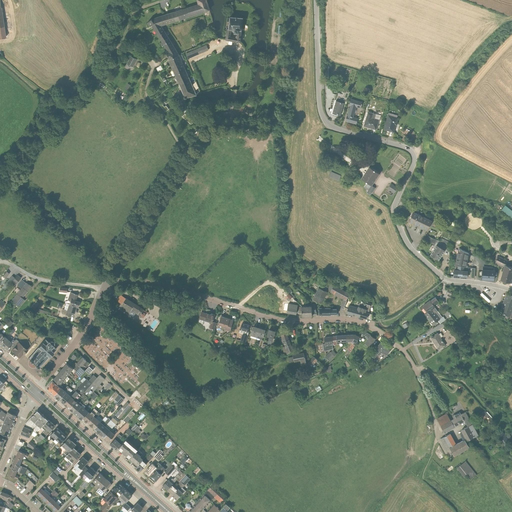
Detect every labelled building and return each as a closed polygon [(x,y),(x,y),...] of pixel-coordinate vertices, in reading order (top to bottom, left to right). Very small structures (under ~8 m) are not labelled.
[(198,14),(209,10),(206,0),(197,0),(199,4),(195,5),(198,14)] [(195,5),(183,9),(186,18),(198,14),(195,5)] [(168,14),(163,16),(166,24),(186,18),(183,9),(168,14)] [(166,24),(163,16),(161,16),(155,18),(153,20),(152,20),(152,19),(148,22),(150,26),(150,28),(154,27),(155,30),(161,26),(166,24)] [(226,40),(228,40),(238,42),(240,42),(242,31),(243,17),(230,16),(228,29),(227,29),(227,33),(226,40)] [(161,26),(155,30),(159,37),(161,40),(162,40),(167,37),(168,37),(161,26)] [(167,56),(168,59),(169,59),(169,60),(179,56),(177,51),(168,37),(167,37),(162,40),(161,40),(165,46),(168,50),(166,51),(167,56)] [(188,59),(199,54),(196,49),(186,54),(188,59)] [(169,59),(168,59),(169,60),(176,77),(181,74),(180,72),(185,71),(179,56),(169,60),(169,59)] [(128,64),(131,66),(132,67),(134,64),(136,59),(131,57),(128,64)] [(189,79),(185,71),(180,72),(181,74),(176,77),(180,85),(183,84),(182,82),(189,79)] [(180,85),(185,96),(184,96),(184,97),(184,98),(184,99),(185,99),(186,99),(187,98),(187,97),(189,96),(196,95),(195,94),(189,79),(182,82),(183,84),(180,85)] [(350,97),(344,118),(356,122),(358,116),(354,115),(356,105),(360,106),(362,100),(350,97)] [(331,112),(339,114),(343,102),(335,99),(331,112)] [(363,123),(376,127),(379,118),(371,115),(373,110),(368,109),(363,123)] [(383,127),(393,130),(396,123),(397,123),(398,120),(397,119),(398,115),(397,115),(397,113),(389,111),(388,112),(383,127)] [(369,165),(361,177),(367,180),(371,183),(379,172),(369,165)] [(331,176),(339,181),(343,175),(334,170),(331,176)] [(371,183),(367,180),(363,185),(370,190),(373,185),(371,183)] [(387,188),(394,193),(397,187),(390,183),(387,188)] [(511,205),(506,201),(503,206),(511,213),(511,205)] [(428,230),(432,220),(413,210),(408,220),(428,230)] [(417,233),(414,241),(420,243),(422,238),(419,237),(420,234),(417,233)] [(439,241),(427,235),(425,238),(437,244),(439,241)] [(436,244),(429,254),(437,260),(444,249),(436,244)] [(458,247),(456,257),(467,259),(469,252),(458,247)] [(464,266),(466,266),(467,259),(456,257),(454,264),(457,265),(464,266)] [(500,279),(510,282),(511,275),(511,266),(504,264),(500,279)] [(457,269),(453,269),(453,276),(467,277),(467,270),(464,269),(464,266),(457,265),(457,269)] [(480,267),(479,279),(494,280),(495,268),(480,267)] [(17,275),(15,278),(12,281),(16,285),(21,278),(17,275)] [(8,285),(12,281),(15,278),(12,276),(6,283),(8,285)] [(21,288),(26,283),(22,280),(17,285),(21,288)] [(27,282),(26,283),(21,288),(11,301),(19,307),(25,300),(22,298),(32,287),(27,282)] [(328,286),(321,283),(315,294),(323,299),(327,292),(325,291),(328,286)] [(330,284),(329,285),(327,290),(330,292),(330,291),(343,298),(340,305),(344,307),(346,303),(347,301),(346,300),(349,293),(330,284)] [(73,293),(70,292),(68,299),(71,300),(69,304),(76,307),(78,307),(80,302),(76,301),(78,295),(73,293)] [(289,294),(286,298),(291,303),(292,302),(294,304),(297,301),(289,294)] [(323,299),(315,294),(313,299),(320,303),(323,299)] [(511,296),(506,294),(499,312),(511,317),(511,312),(511,309),(511,296)] [(144,319),(145,317),(148,312),(126,298),(123,297),(123,296),(123,297),(121,295),(117,301),(119,302),(120,303),(121,303),(122,304),(120,308),(119,309),(123,312),(128,315),(131,310),(144,319)] [(435,296),(430,300),(433,305),(438,301),(435,296)] [(162,309),(165,304),(158,299),(155,305),(162,309)] [(421,305),(426,311),(431,307),(435,312),(437,311),(433,305),(430,300),(421,305)] [(36,301),(31,307),(34,310),(39,304),(36,301)] [(362,308),(359,316),(366,319),(368,314),(371,303),(368,302),(367,304),(365,304),(363,304),(362,307),(362,308)] [(69,304),(66,303),(64,309),(63,309),(62,313),(66,315),(70,316),(72,313),(74,313),(76,307),(69,304)] [(288,304),(284,303),(283,311),(287,312),(296,314),(297,309),(297,305),(288,303),(288,304)] [(355,307),(353,315),(359,317),(359,316),(362,308),(362,307),(363,304),(360,303),(359,306),(358,306),(358,308),(355,307)] [(349,305),(348,308),(346,313),(353,315),(355,307),(349,305)] [(301,307),(302,316),(306,316),(307,316),(316,316),(316,312),(315,312),(315,308),(314,308),(314,306),(301,307)] [(440,319),(435,312),(431,307),(426,311),(423,314),(432,325),(433,324),(437,321),(440,319)] [(442,317),(437,311),(435,312),(440,319),(437,321),(440,324),(446,319),(444,316),(442,317)] [(201,312),(200,317),(199,319),(211,322),(210,327),(214,329),(218,316),(217,315),(216,315),(214,315),(211,314),(211,315),(201,312)] [(221,316),(220,320),(218,327),(230,330),(231,325),(233,320),(229,319),(224,318),(224,316),(221,316)] [(4,325),(3,327),(7,330),(13,323),(9,320),(4,325)] [(242,323),(241,328),(239,332),(243,333),(240,340),(244,342),(248,330),(249,325),(242,323)] [(259,328),(256,327),(253,327),(252,331),(251,335),(257,337),(259,328)] [(262,339),(263,335),(265,330),(259,328),(257,337),(257,338),(262,339)] [(363,331),(362,334),(368,337),(367,338),(368,339),(365,343),(364,345),(368,348),(369,346),(370,346),(373,343),(375,338),(371,336),(371,335),(363,331)] [(288,337),(286,333),(283,335),(282,335),(281,335),(282,338),(280,339),(281,343),(285,354),(293,351),(292,348),(289,340),(288,337)] [(437,333),(435,335),(431,337),(438,349),(443,347),(445,345),(437,333)] [(0,342),(0,345),(2,347),(6,351),(10,346),(12,344),(16,339),(18,337),(15,335),(12,339),(13,339),(11,342),(5,337),(0,342)] [(355,335),(346,335),(346,341),(352,341),(351,342),(352,343),(348,350),(347,352),(350,354),(359,337),(355,335)] [(332,345),(333,344),(332,337),(330,337),(324,338),(325,344),(323,344),(324,351),(333,349),(332,345)] [(28,350),(16,339),(12,344),(10,346),(13,348),(11,350),(11,351),(15,353),(16,353),(16,354),(19,357),(23,353),(24,354),(28,350)] [(34,364),(35,364),(36,365),(35,365),(37,367),(38,367),(39,368),(40,367),(39,367),(41,365),(42,365),(42,364),(44,362),(45,362),(44,362),(46,360),(47,360),(47,359),(48,358),(54,352),(53,352),(56,349),(53,346),(54,346),(53,345),(54,344),(54,342),(53,341),(52,341),(51,341),(50,341),(49,341),(48,341),(48,342),(48,341),(47,341),(45,339),(43,342),(42,342),(37,348),(36,350),(36,349),(35,350),(36,350),(34,352),(33,352),(33,353),(31,355),(29,358),(28,358),(30,359),(29,360),(31,362),(32,361),(32,362),(33,362),(34,363),(34,364)] [(378,349),(376,352),(374,351),(370,355),(374,358),(378,354),(379,355),(382,352),(386,355),(390,351),(386,346),(381,343),(378,346),(377,348),(378,349)] [(302,368),(306,365),(304,353),(293,355),(293,357),(288,358),(289,363),(300,361),(302,368)] [(83,357),(73,368),(76,371),(80,366),(84,370),(90,364),(83,357)] [(314,357),(309,363),(311,366),(312,366),(317,360),(314,357)] [(73,368),(67,363),(63,367),(70,373),(73,369),(73,368)] [(77,371),(75,372),(80,376),(85,371),(84,370),(80,366),(76,371),(77,371)] [(70,373),(63,367),(60,371),(67,377),(70,373)] [(67,377),(60,371),(57,375),(64,381),(67,377)] [(64,381),(57,375),(54,379),(61,385),(64,381)] [(92,383),(77,400),(80,402),(82,399),(85,401),(87,399),(88,397),(96,388),(100,384),(105,379),(100,375),(92,383)] [(48,386),(48,388),(48,389),(55,395),(61,388),(63,386),(61,385),(54,379),(51,383),(48,386)] [(77,400),(92,383),(87,379),(71,397),(71,396),(64,404),(70,408),(77,400)] [(64,390),(61,388),(55,395),(60,399),(70,388),(68,386),(64,390)] [(70,388),(60,399),(64,404),(71,396),(69,394),(72,390),(70,388)] [(90,396),(94,400),(98,395),(94,392),(90,396)] [(124,399),(122,397),(117,402),(116,404),(118,406),(124,399)] [(77,400),(70,408),(75,413),(85,401),(82,399),(80,402),(77,400)] [(85,401),(75,413),(80,417),(82,419),(89,412),(91,409),(88,406),(86,409),(84,407),(90,401),(87,399),(85,401)] [(85,420),(88,423),(98,411),(95,408),(91,413),(89,412),(82,419),(84,421),(85,420)] [(0,419),(1,421),(12,425),(16,415),(7,411),(6,414),(0,409),(0,419)] [(25,424),(31,429),(33,430),(35,432),(37,430),(37,431),(41,427),(48,419),(43,415),(39,411),(39,410),(38,410),(36,410),(36,411),(36,412),(25,424)] [(88,423),(94,428),(100,422),(96,418),(100,413),(98,411),(88,423)] [(490,425),(494,421),(485,411),(481,414),(490,425)] [(465,421),(469,419),(465,412),(450,420),(454,427),(465,421)] [(437,419),(444,433),(445,433),(445,432),(449,430),(454,427),(450,420),(447,414),(437,419)] [(100,422),(94,428),(100,433),(111,420),(109,418),(105,421),(103,419),(101,422),(100,422)] [(9,431),(12,425),(1,421),(0,419),(0,423),(0,426),(1,427),(9,431)] [(48,419),(41,427),(45,430),(39,437),(36,435),(34,437),(40,443),(55,426),(51,422),(49,420),(48,419)] [(467,440),(478,435),(469,419),(465,421),(467,425),(467,426),(468,427),(461,430),(463,433),(467,440)] [(100,433),(104,437),(116,424),(111,420),(100,433)] [(30,434),(31,434),(33,430),(31,429),(25,424),(24,426),(21,434),(22,433),(30,436),(30,434)] [(116,424),(104,437),(109,441),(112,438),(115,434),(111,431),(116,424)] [(0,433),(7,436),(9,432),(9,431),(1,427),(0,429),(0,433)] [(62,432),(57,427),(51,434),(56,439),(62,432)] [(497,434),(505,447),(510,443),(502,431),(497,434)] [(62,432),(56,439),(61,443),(67,436),(62,432)] [(453,456),(458,453),(469,447),(464,442),(467,440),(463,433),(460,434),(463,440),(456,444),(450,434),(447,436),(446,436),(446,435),(446,436),(440,439),(446,450),(449,448),(453,456)] [(110,444),(112,445),(117,449),(117,450),(118,448),(123,442),(119,439),(122,436),(120,435),(119,434),(113,440),(110,444)] [(64,457),(65,456),(74,447),(76,444),(73,442),(72,442),(70,441),(71,440),(71,441),(71,440),(68,438),(69,438),(68,438),(62,445),(67,450),(67,451),(66,451),(62,455),(64,457)] [(132,444),(126,439),(123,442),(118,448),(123,451),(124,453),(132,444)] [(27,444),(31,448),(33,449),(36,446),(30,441),(27,444)] [(54,441),(49,447),(47,448),(49,450),(56,443),(54,441)] [(124,453),(130,458),(138,449),(132,444),(124,453)] [(77,450),(74,447),(65,456),(66,457),(65,457),(68,460),(77,450)] [(138,449),(130,458),(137,464),(142,459),(143,458),(141,456),(143,454),(138,449)] [(160,449),(156,453),(153,456),(159,461),(163,456),(161,454),(163,452),(160,449)] [(16,456),(22,459),(24,455),(27,457),(28,454),(19,450),(16,456)] [(81,454),(77,450),(68,460),(72,464),(81,454)] [(142,459),(137,464),(136,466),(140,471),(144,467),(147,463),(153,456),(156,453),(153,450),(144,461),(142,459)] [(13,463),(20,465),(22,459),(16,456),(13,463)] [(85,468),(83,466),(88,461),(83,457),(78,463),(81,465),(80,467),(83,470),(79,475),(81,477),(85,473),(88,470),(86,468),(85,468)] [(470,480),(476,475),(466,461),(457,468),(464,477),(467,475),(470,480)] [(151,475),(160,464),(158,462),(155,465),(153,463),(145,471),(149,474),(150,475),(151,475)] [(174,462),(165,472),(169,475),(177,465),(174,462)] [(13,463),(11,469),(17,471),(20,465),(13,463)] [(151,475),(150,475),(154,479),(156,481),(162,474),(159,472),(164,467),(160,464),(151,475)] [(93,475),(96,471),(94,469),(92,467),(91,467),(88,470),(85,473),(88,476),(85,480),(86,481),(82,486),(81,485),(77,490),(80,493),(91,479),(90,478),(93,475)] [(17,471),(11,469),(8,475),(18,479),(19,476),(15,475),(17,471)] [(93,481),(96,484),(103,476),(100,473),(93,481)] [(168,479),(166,482),(163,485),(167,490),(173,484),(180,476),(178,474),(173,479),(172,478),(170,481),(168,479)] [(96,484),(100,487),(107,479),(103,476),(96,484)] [(188,477),(186,476),(179,484),(181,486),(183,483),(185,480),(188,477)] [(178,488),(173,494),(177,499),(181,495),(183,493),(180,490),(182,487),(183,487),(190,479),(188,477),(185,480),(183,483),(181,486),(178,488)] [(110,482),(107,479),(100,487),(105,491),(112,484),(112,483),(111,484),(110,484),(109,483),(110,482)] [(116,485),(112,489),(113,489),(116,492),(114,494),(118,497),(125,488),(120,483),(118,486),(116,485)] [(173,494),(178,488),(177,487),(173,484),(167,490),(173,494)] [(37,493),(42,497),(46,493),(44,490),(46,487),(44,485),(37,493)] [(214,497),(219,493),(212,486),(196,503),(203,509),(214,497)] [(125,489),(120,495),(127,501),(132,495),(125,489)] [(49,495),(46,493),(42,497),(47,502),(51,497),(52,498),(54,495),(57,492),(54,490),(49,495)] [(2,499),(6,501),(4,503),(9,508),(12,504),(10,502),(13,498),(11,496),(9,495),(1,491),(0,493),(0,496),(3,498),(2,499)] [(110,491),(103,498),(106,501),(101,508),(103,509),(105,511),(113,503),(117,498),(118,497),(110,491)] [(76,496),(73,500),(72,500),(79,506),(82,502),(76,496)] [(47,502),(51,507),(56,502),(52,498),(51,497),(47,502)] [(59,505),(56,502),(51,507),(56,511),(63,504),(61,502),(59,505)] [(139,511),(142,509),(141,509),(139,507),(140,505),(137,503),(129,511),(139,511)] [(200,511),(203,509),(196,503),(188,511),(200,511)]
